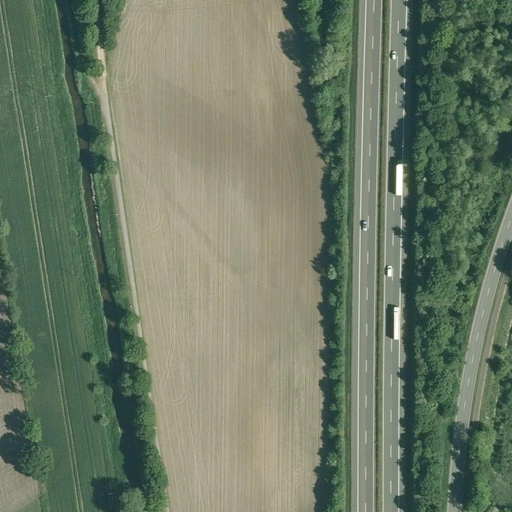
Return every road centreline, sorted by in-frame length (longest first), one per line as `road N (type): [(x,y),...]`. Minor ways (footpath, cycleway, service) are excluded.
road 1 (motorway): [(395,511),(403,0)]
road 2 (motorway): [(368,0),(361,511)]
road 3 (secondary): [(511,216),(478,327),(453,511)]
